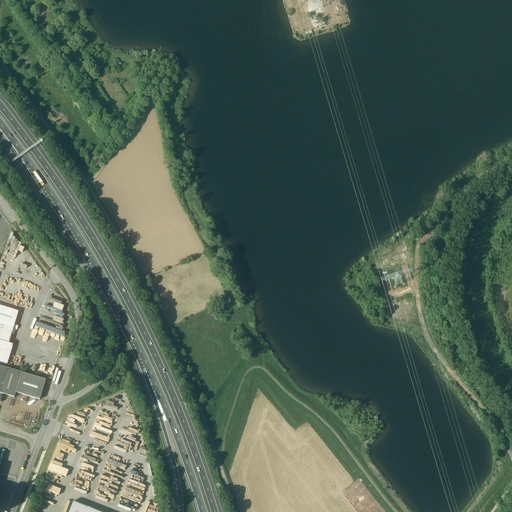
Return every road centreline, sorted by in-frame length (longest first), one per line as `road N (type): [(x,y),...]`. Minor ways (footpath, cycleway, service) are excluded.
road 1 (unclassified): [(235,511),(142,279),(0,63)]
road 2 (motorway): [(214,511),(142,327),(74,208),(0,105)]
road 3 (track): [(511,457),(430,345),(414,270),(420,238),(437,229),(467,183),(511,160)]
road 4 (unclassified): [(55,398),(71,398),(103,375),(116,334),(74,250),(0,142)]
road 5 (motorway): [(0,123),(61,208),(148,366)]
road 6 (unclassified): [(55,398),(78,335),(74,299),(0,197)]
road 7 (motorway): [(148,366),(203,511)]
road 8 (motorway): [(148,366),(181,511)]
